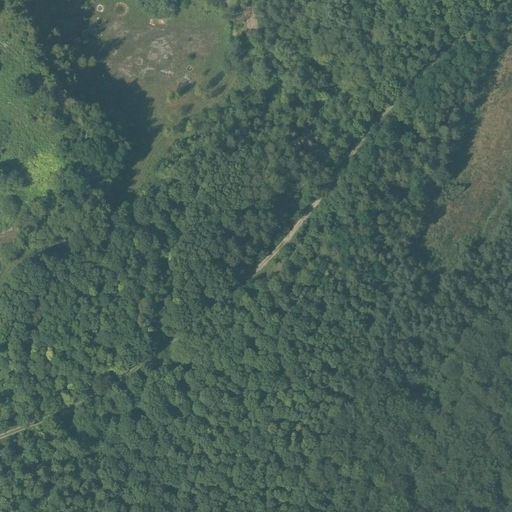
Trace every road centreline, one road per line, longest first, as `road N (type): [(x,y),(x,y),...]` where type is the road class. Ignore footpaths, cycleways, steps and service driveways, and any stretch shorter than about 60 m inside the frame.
road 1 (track): [(0,437),(99,393),(188,330),(286,241),(367,135),(505,0)]
road 2 (track): [(279,511),(278,323),(260,267)]
